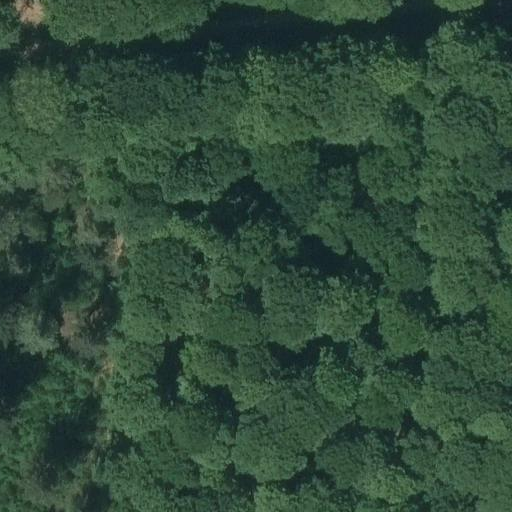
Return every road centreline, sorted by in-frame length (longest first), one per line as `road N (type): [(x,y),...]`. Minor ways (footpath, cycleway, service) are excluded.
road 1 (track): [(0,53),(451,0)]
road 2 (track): [(511,328),(434,444),(401,511)]
